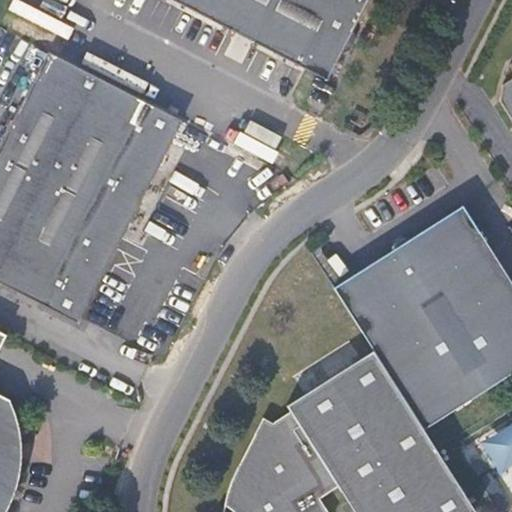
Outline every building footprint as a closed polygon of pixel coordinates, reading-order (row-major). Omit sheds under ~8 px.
[(169,0),(329,81),(369,0),(169,0)] [(34,45),(0,111),(0,281),(80,323),(184,122),(34,45)] [(511,62),(509,64),(511,68),(511,79),(504,85),(500,102),(511,120),(511,62)] [(374,348),(426,429),(511,373),(511,281),(463,206),(412,239),(403,237),(392,244),(392,252),(336,288),(374,348)] [(0,330),(0,511),(13,511),(14,511),(16,505),(19,499),(22,493),(23,487),(26,480),(27,472),(28,465),(28,458),(28,450),(28,443),(27,434),(25,427),(24,419),(22,413),(20,408),(18,405),(16,402),(0,393),(0,357),(10,336),(0,330)] [(246,511),(333,511),(334,511),(322,493),(340,481),(360,511),(473,511),(478,510),(439,450),(426,429),(374,348),(288,404),(294,413),(278,423),(265,416),(256,433),(259,435),(243,466),(239,464),(228,495),(240,506),(246,511)] [(497,464),(511,457),(511,423),(484,436),(497,464)]
